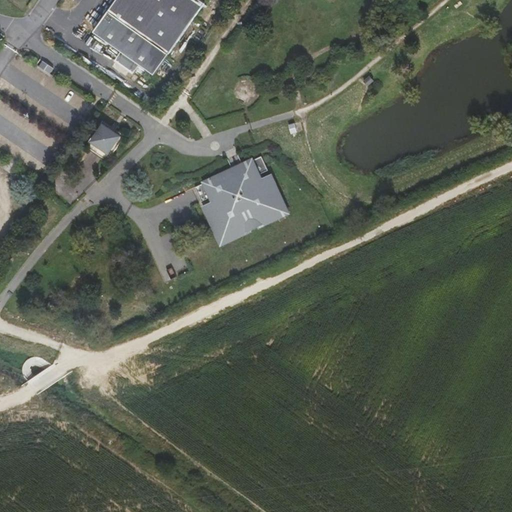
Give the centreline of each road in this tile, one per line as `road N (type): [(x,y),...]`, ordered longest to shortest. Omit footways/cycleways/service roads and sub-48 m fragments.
road 1 (track): [(511,166),(64,379)]
road 2 (unclassified): [(0,305),(58,228),(158,128)]
road 3 (track): [(76,373),(264,511)]
